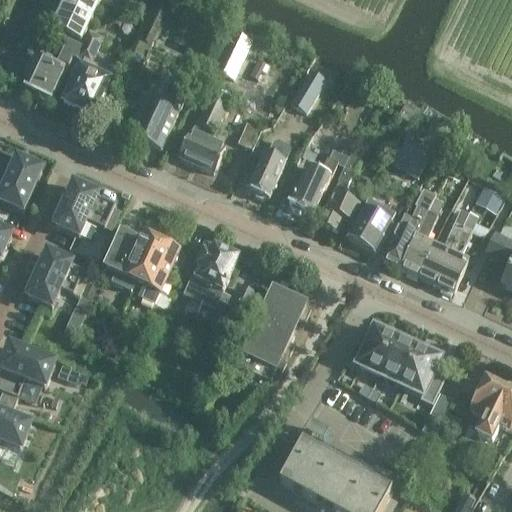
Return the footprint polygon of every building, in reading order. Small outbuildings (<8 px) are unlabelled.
[(66,0),(52,32),(81,46),(103,0),(66,0)] [(114,77),(92,67),(104,42),(89,36),(82,50),(77,62),(82,65),(80,69),(62,107),(93,122),(114,77)] [(218,89),(238,46),(227,41),(206,84),(218,89)] [(143,73),(154,51),(136,42),(125,64),(143,73)] [(72,61),(77,62),(82,50),(67,43),(56,66),(40,58),(23,93),(51,106),(52,105),(52,104),(72,61)] [(290,109),(306,118),(326,85),(310,76),(290,109)] [(128,140),(161,155),(184,103),(152,89),(128,140)] [(214,94),(199,128),(195,126),(179,163),(213,179),(225,153),(211,146),(230,101),(214,94)] [(419,115),(405,108),(398,120),(410,128),(419,115)] [(442,132),(432,126),(424,141),(411,134),(394,162),(421,178),(437,149),(434,147),(442,132)] [(249,152),(257,133),(246,128),(237,147),(249,152)] [(268,157),(263,155),(246,193),(253,197),(254,201),(262,205),(266,203),(268,204),(286,166),(284,165),(289,154),(288,150),(277,145),(273,146),(268,157)] [(320,150),(310,145),(300,161),(310,167),(320,150)] [(345,149),(340,159),(332,155),(328,164),(326,163),(321,176),(306,170),(289,207),(288,207),(287,209),(313,221),(314,219),(313,218),(329,179),(332,180),(337,169),(343,172),(351,158),(350,158),(353,153),(345,149)] [(0,156),(0,184),(7,188),(0,203),(0,206),(22,217),(41,175),(0,156)] [(359,162),(351,158),(343,172),(336,185),(337,185),(332,196),(317,227),(335,234),(342,221),(351,225),(358,208),(342,201),(359,162)] [(476,206),(496,216),(505,199),(484,189),(476,206)] [(74,190),(55,231),(77,241),(85,223),(105,232),(115,208),(74,190)] [(381,264),(401,274),(427,217),(434,202),(435,199),(422,193),(415,209),(416,210),(411,222),(404,219),(399,229),(398,229),(381,264)] [(392,228),(390,227),(392,223),(384,219),(382,223),(373,219),(376,215),(375,215),(381,203),(370,197),(364,208),(365,208),(345,240),(375,257),(392,228)] [(427,217),(401,274),(418,281),(432,249),(426,246),(438,220),(436,219),(442,206),(434,202),(427,217)] [(432,249),(418,281),(436,290),(468,218),(460,215),(442,253),(432,249)] [(484,242),(489,233),(492,227),(488,225),(485,231),(474,227),(477,221),(469,217),(468,218),(436,290),(453,298),(468,266),(459,262),(472,237),(484,242)] [(0,234),(0,263),(11,241),(0,234)] [(139,288),(157,246),(138,238),(135,245),(120,237),(104,273),(105,273),(101,282),(131,296),(136,287),(139,288)] [(497,265),(507,243),(495,237),(484,259),(497,265)] [(501,290),(511,295),(511,244),(507,243),(497,265),(510,271),(501,290)] [(183,259),(179,257),(180,256),(157,246),(139,288),(146,292),(141,303),(154,308),(141,332),(151,338),(164,314),(154,308),(159,297),(160,298),(172,273),(175,274),(181,272),(185,264),(183,259)] [(203,256),(196,272),(180,308),(210,322),(222,296),(223,296),(238,263),(213,251),(210,259),(203,256)] [(47,258),(28,302),(52,313),(61,292),(73,298),(84,275),(47,258)] [(94,305),(100,292),(88,287),(82,300),(94,305)] [(237,370),(270,384),(274,375),(275,375),(306,307),(272,292),(241,360),(237,370)] [(221,330),(237,338),(251,309),(235,301),(221,330)] [(364,351),(358,363),(356,369),(380,380),(397,342),(373,331),(372,335),(367,333),(360,349),(364,351)] [(398,342),(397,342),(380,380),(400,390),(420,347),(400,338),(398,342)] [(439,357),(420,347),(400,390),(421,400),(420,404),(432,409),(443,384),(432,379),(440,362),(437,361),(439,357)] [(45,392),(50,379),(55,368),(10,351),(0,376),(0,395),(18,402),(25,384),(45,392)] [(86,382),(76,379),(73,388),(82,391),(86,382)] [(499,430),(511,436),(511,394),(509,393),(508,395),(485,384),(470,415),(483,422),(480,428),(481,429),(477,437),(491,445),(499,430)] [(369,404),(374,394),(364,388),(358,397),(369,404)] [(374,394),(369,404),(375,407),(381,398),(374,394)] [(452,404),(439,398),(428,422),(454,435),(460,424),(446,417),(452,404)] [(0,418),(0,447),(0,446),(21,454),(30,430),(0,418)] [(427,426),(421,435),(433,442),(439,433),(427,426)] [(312,431),(306,442),(323,451),(329,440),(312,431)] [(301,499),(316,508),(319,503),(326,506),(323,511),(324,511),(326,511),(329,508),(336,511),(335,511),(383,511),(392,495),(302,446),(280,488),(294,495),(297,491),(304,495),(301,499)] [(455,511),(470,511),(476,503),(463,496),(455,511)]
